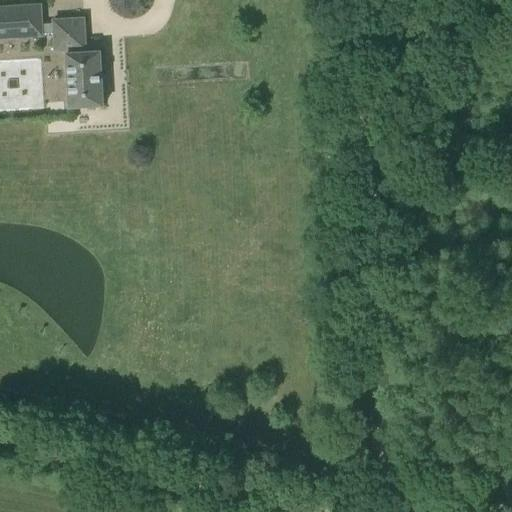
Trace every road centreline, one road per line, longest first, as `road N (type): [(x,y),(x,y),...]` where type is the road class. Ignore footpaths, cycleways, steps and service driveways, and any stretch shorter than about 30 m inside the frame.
road 1 (tertiary): [(397,511),(366,0)]
road 2 (track): [(0,440),(343,511)]
